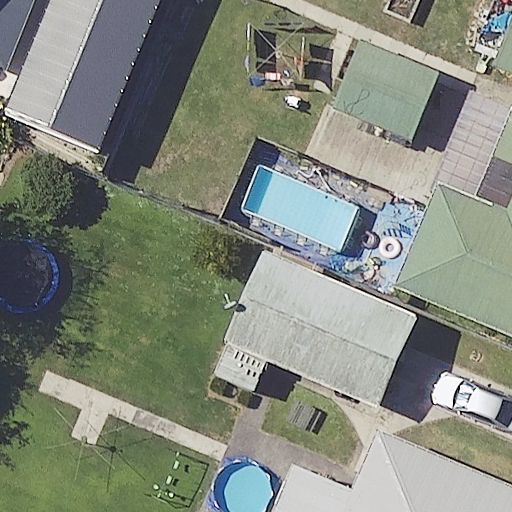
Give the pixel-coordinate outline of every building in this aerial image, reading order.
[(511,43),(481,32),(468,66),(511,82),(511,43)] [(511,158),(502,182),(511,185),(511,231),(472,214),(429,313),(511,348),(511,158)] [(430,334),(273,265),(221,383),(264,402),(276,374),(390,424),(430,334)] [(222,511),(238,474),(180,451),(156,511),(222,511)] [(511,511),(511,504),(394,456),(372,509),(307,482),(294,511),(511,511)]
